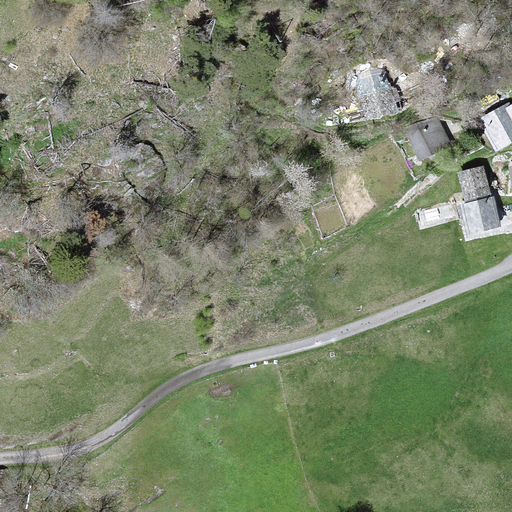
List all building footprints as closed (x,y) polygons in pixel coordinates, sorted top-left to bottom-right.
[(385,74),(357,81),(367,117),(394,110),(385,74)] [(511,124),(503,108),(481,120),(496,148),(511,139),(511,124)] [(436,118),(409,130),(421,156),(448,144),(436,118)] [(481,169),(459,174),(466,199),(487,193),(481,169)] [(492,199),(463,206),(469,232),(498,225),(492,199)]
